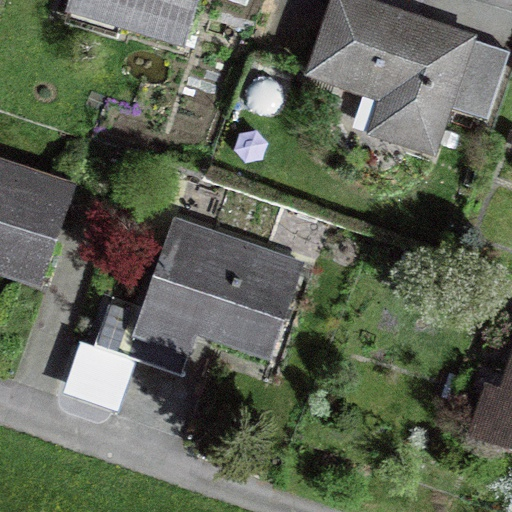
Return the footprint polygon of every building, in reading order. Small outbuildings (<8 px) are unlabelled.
[(69,0),(65,13),(185,49),(199,0),(69,0)] [(340,0),(315,84),(384,105),(373,141),(440,161),(476,41),(340,0)] [(135,158),(90,142),(74,185),(119,202),(135,158)] [(0,282),(32,294),(69,198),(0,172),(0,282)] [(167,222),(132,343),(268,382),(303,261),(167,222)] [(490,398),(478,437),(511,447),(511,398),(510,404),(490,398)]
